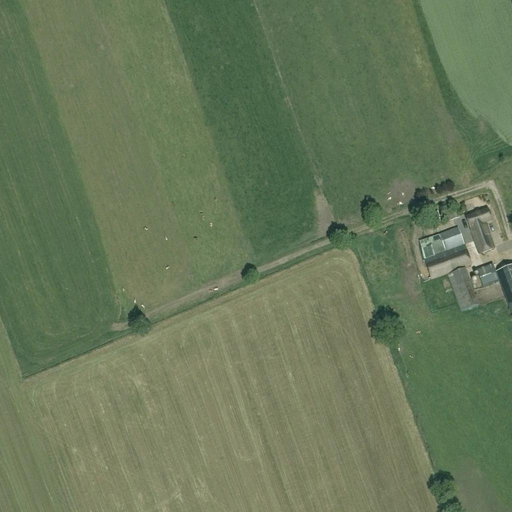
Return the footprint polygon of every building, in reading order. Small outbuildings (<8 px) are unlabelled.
[(455,210),(447,212),(450,222),(458,220),(455,210)] [(438,211),(425,214),(428,226),(441,222),(438,211)] [(466,219),(479,255),(494,250),(485,224),(492,222),(488,211),(466,219)] [(464,246),(458,229),(419,244),(425,260),(436,256),(464,246)] [(425,264),(431,280),(471,266),(465,250),(425,264)] [(511,268),(496,274),(492,266),(477,272),(483,288),(498,282),(511,318),(511,268)] [(461,312),(479,307),(465,270),(447,276),(461,312)]
